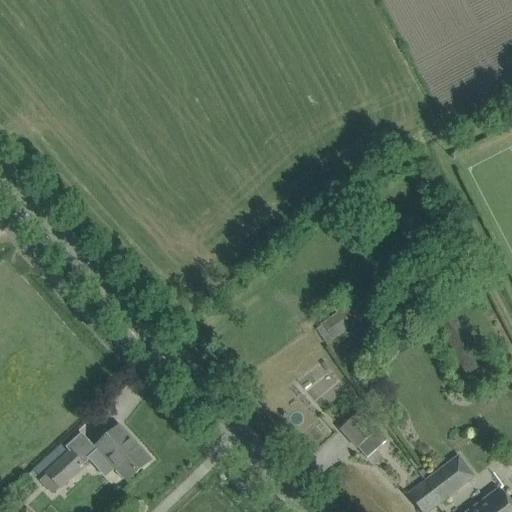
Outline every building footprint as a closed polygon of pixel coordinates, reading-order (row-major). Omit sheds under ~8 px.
[(326,344),(363,318),(353,303),(316,329),(326,344)] [(466,421),(477,437),(505,418),(511,428),(511,399),(508,394),(466,421)] [(360,413),(341,431),(366,459),(387,440),(377,429),(375,430),(360,413)] [(127,482),(150,461),(139,447),(136,449),(118,430),(121,428),(120,427),(97,448),(127,482)] [(39,481),(52,495),(84,467),(63,443),(33,470),(38,476),(42,472),(45,475),(39,481)] [(425,482),(441,502),(472,479),(456,458),(425,482)] [(419,511),(428,511),(441,502),(425,482),(407,496),(419,511)] [(468,511),(511,511),(511,507),(498,489),(468,511)]
